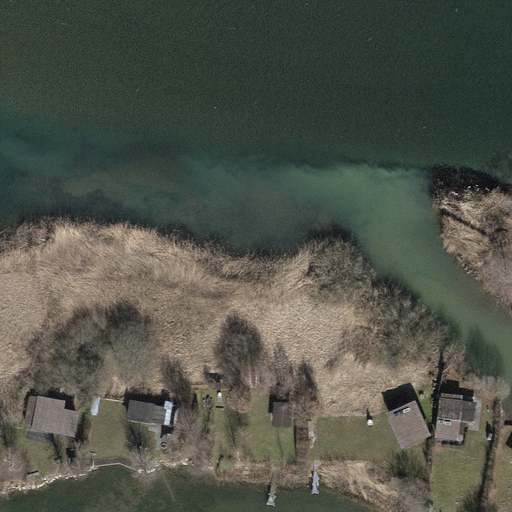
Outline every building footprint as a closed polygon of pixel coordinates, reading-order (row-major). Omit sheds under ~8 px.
[(479,405),(443,401),(438,446),(461,449),(464,427),(476,428),(479,405)] [(65,408),(37,404),(32,441),(78,447),(82,421),(67,419),(65,408)] [(158,411),(129,407),(127,425),(156,429),(158,411)] [(293,410),(276,410),(275,429),(292,430),(293,410)] [(417,412),(390,424),(403,454),(431,442),(417,412)]
